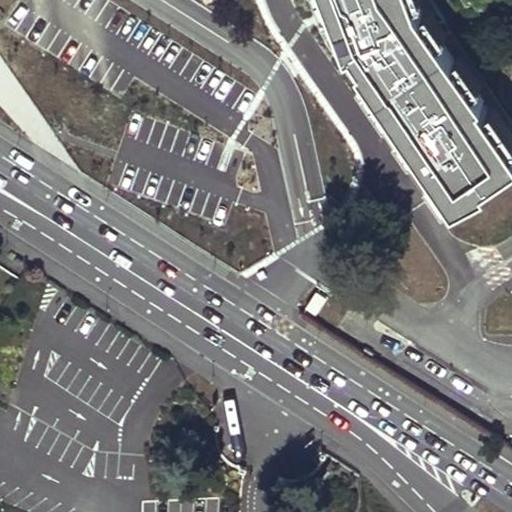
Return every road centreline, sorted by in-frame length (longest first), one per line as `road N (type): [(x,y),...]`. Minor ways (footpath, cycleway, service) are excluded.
road 1 (secondary): [(511,488),(273,339),(207,318)]
road 2 (secondary): [(207,318),(209,339),(382,457),(443,511)]
road 3 (secondary): [(0,183),(207,318)]
